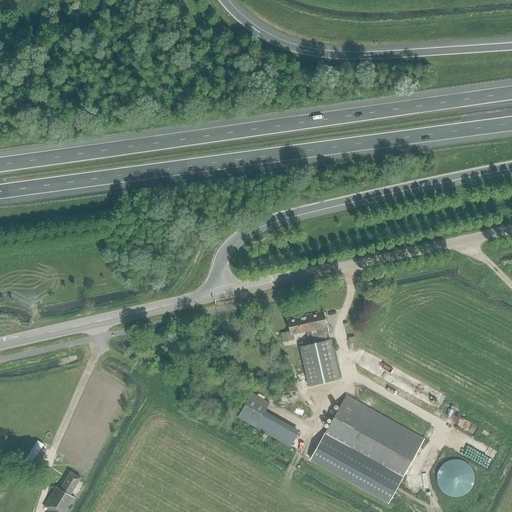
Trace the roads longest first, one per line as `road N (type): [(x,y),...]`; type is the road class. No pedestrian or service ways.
road 1 (motorway): [(511,92),(0,164)]
road 2 (motorway): [(0,191),(511,123)]
road 3 (motorway): [(220,293),(225,250),(255,224),(511,165)]
road 4 (motorway): [(511,46),(312,52),(257,31),(223,0)]
road 5 (unclassified): [(220,293),(511,229)]
road 6 (secondary): [(0,343),(220,293)]
road 7 (track): [(346,371),(445,426),(412,484)]
